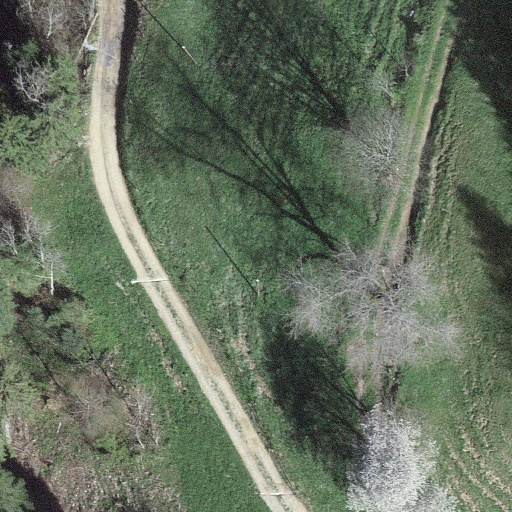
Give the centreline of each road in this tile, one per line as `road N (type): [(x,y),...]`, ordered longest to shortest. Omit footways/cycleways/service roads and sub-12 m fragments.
road 1 (track): [(301,511),(136,257),(107,187),(100,134),(109,0)]
road 2 (track): [(389,511),(366,329),(456,0)]
